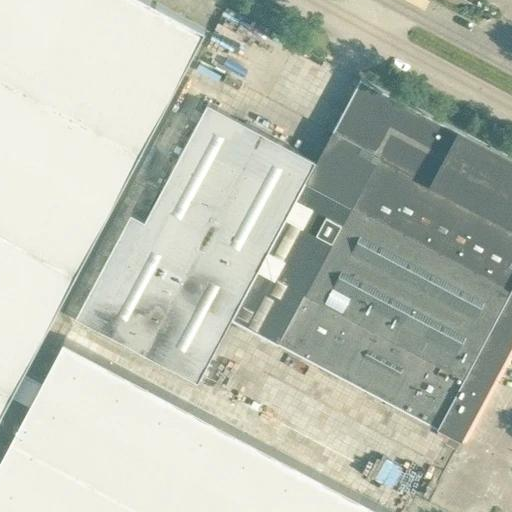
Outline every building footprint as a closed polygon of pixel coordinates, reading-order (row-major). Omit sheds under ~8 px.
[(0,0),(0,416),(207,28),(153,0),(0,0)] [(238,88),(242,81),(227,74),(223,81),(238,88)] [(511,157),(406,102),(360,77),(332,130),(378,155),(352,204),(305,180),(307,177),(298,149),(208,101),(145,219),(254,276),(233,316),(438,427),(438,426),(463,440),(464,438),(463,438),(511,346),(511,157)] [(157,190),(146,184),(132,208),(144,214),(157,190)] [(254,276),(145,219),(132,211),(77,315),(199,380),(233,316),(254,276)] [(0,511),(395,511),(65,336),(0,458),(0,511)]
